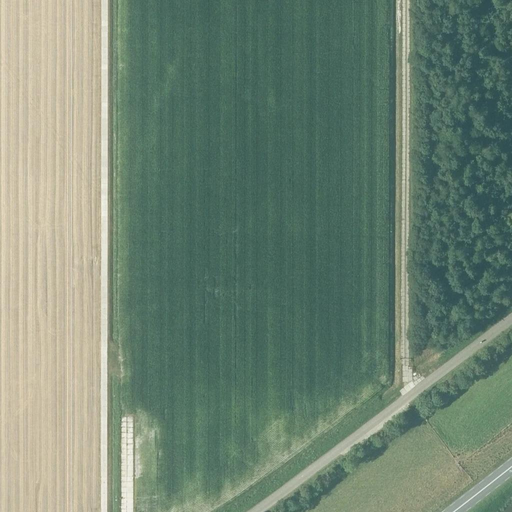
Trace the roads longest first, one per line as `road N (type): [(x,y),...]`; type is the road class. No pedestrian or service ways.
road 1 (track): [(400,0),(400,386),(410,408)]
road 2 (unclassified): [(272,511),(511,330)]
